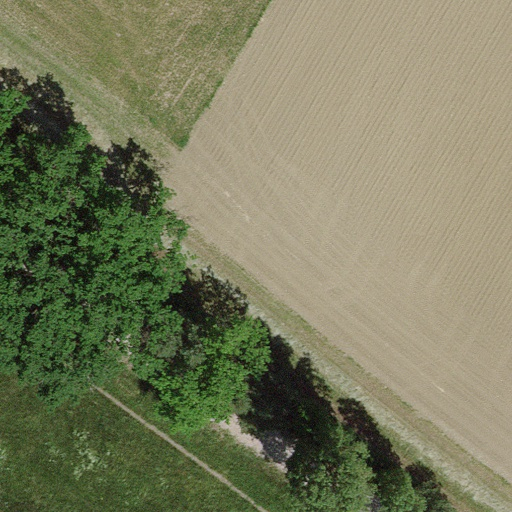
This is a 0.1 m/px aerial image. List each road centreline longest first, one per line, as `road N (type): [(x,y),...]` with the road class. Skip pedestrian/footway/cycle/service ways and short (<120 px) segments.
road 1 (track): [(0,109),(511,511)]
road 2 (track): [(375,511),(0,230)]
